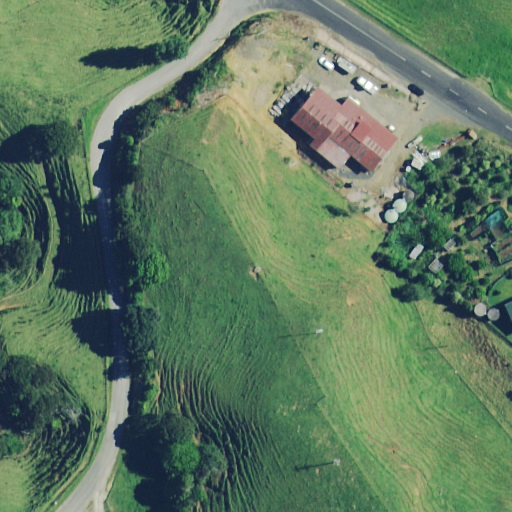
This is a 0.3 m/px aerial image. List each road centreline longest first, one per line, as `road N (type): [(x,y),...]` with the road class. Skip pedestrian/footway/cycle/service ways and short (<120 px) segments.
road 1 (unclassified): [(65,511),(117,431),(120,357),(97,156),(105,127),(119,107),(196,53),(240,0)]
road 2 (unclassified): [(307,0),(511,137)]
